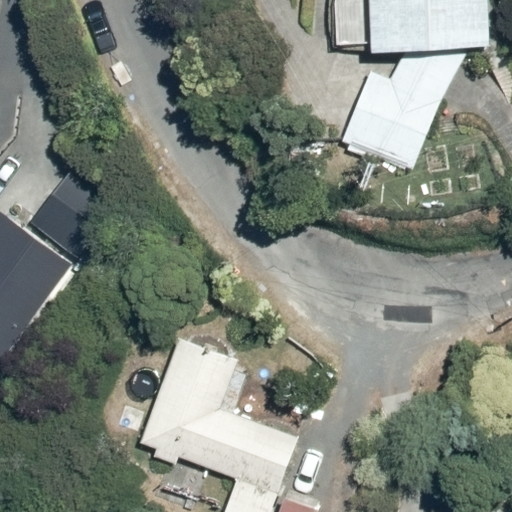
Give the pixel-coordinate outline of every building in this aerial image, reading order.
[(497,0),(343,0),(345,41),(380,39),(380,45),(410,44),(400,74),(380,65),(348,136),(420,169),(475,44),(496,45),(497,0)] [(101,191),(71,170),(37,218),(66,239),(101,191)] [(0,366),(59,289),(0,244),(0,366)] [(277,511),(324,376),(187,330),(151,438),(161,441),(158,450),(182,458),(185,450),(244,470),(230,511),(277,511)] [(317,511),(321,503),(288,492),(280,511),(317,511)]
